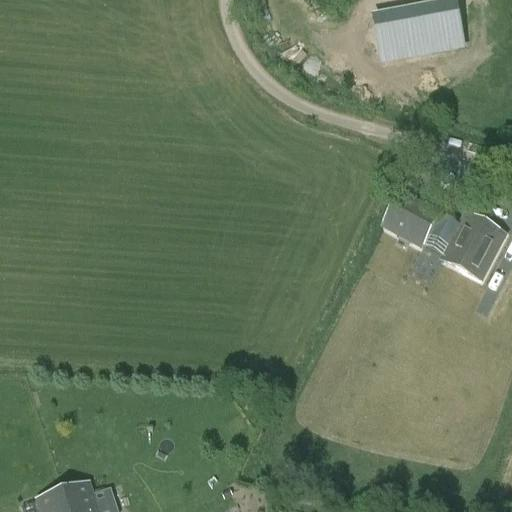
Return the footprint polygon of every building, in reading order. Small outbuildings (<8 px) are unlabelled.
[(380,25),(386,66),(467,54),(461,13),(380,25)] [(422,251),(432,233),(439,218),(441,215),(426,208),(424,211),(413,205),(415,202),(401,194),(382,230),(422,251)] [(460,229),(439,218),(432,233),(452,244),(442,263),(480,283),(504,238),(466,218),(460,229)] [(97,511),(89,485),(63,494),(68,511),(97,511)] [(68,511),(63,494),(36,503),(39,511),(68,511)]
